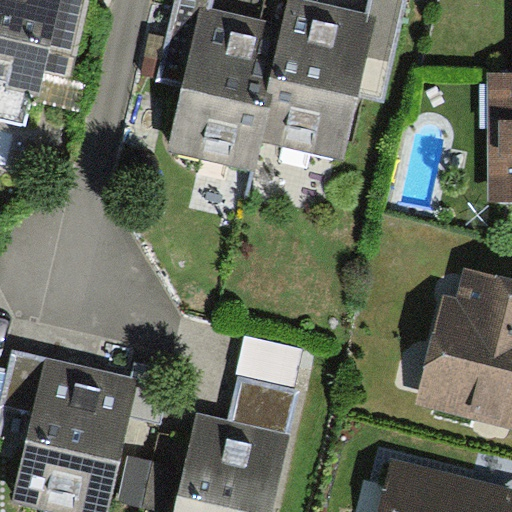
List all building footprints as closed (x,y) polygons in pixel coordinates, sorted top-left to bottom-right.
[(0,0),(0,127),(28,134),(37,96),(66,103),(89,0),(0,0)] [(264,103),(282,28),(246,20),(213,12),(216,0),(176,0),(157,84),(182,90),(166,160),(257,180),(264,146),(274,106),(264,103)] [(274,106),(264,146),(344,165),(359,99),(383,105),(408,0),(406,0),(370,0),(366,17),(330,8),(295,0),(288,0),(282,28),(264,103),(274,106)] [(488,205),(511,208),(511,77),(486,77),(488,205)] [(418,408),(511,432),(511,286),(465,274),(455,313),(443,310),(418,408)] [(17,507),(41,511),(107,511),(135,382),(19,358),(3,437),(31,442),(17,507)] [(198,415),(176,511),(274,511),(301,395),(239,381),(230,422),(198,415)] [(511,511),(511,493),(478,485),(392,463),(380,511),(511,511)] [(164,511),(172,472),(134,464),(126,505),(157,511),(164,511)]
